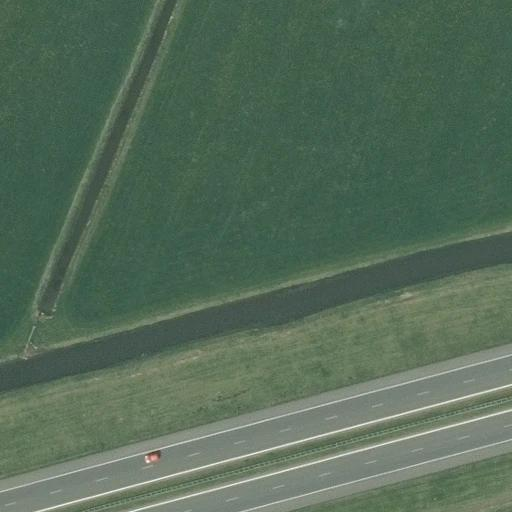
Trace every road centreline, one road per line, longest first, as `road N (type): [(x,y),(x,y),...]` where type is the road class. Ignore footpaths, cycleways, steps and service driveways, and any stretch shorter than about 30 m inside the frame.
road 1 (motorway): [(511,370),(0,508)]
road 2 (motorway): [(191,511),(511,426)]
